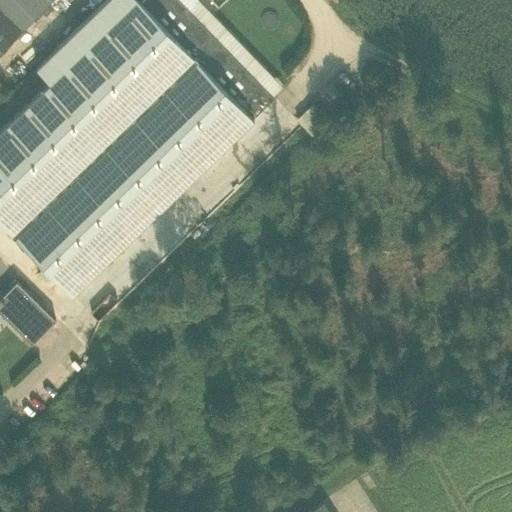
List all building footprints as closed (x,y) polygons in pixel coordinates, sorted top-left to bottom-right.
[(48,77),(0,125),(0,215),(74,288),(272,88),(183,0),(124,0),(114,11),(103,0),(96,0),(34,63),(48,77)] [(0,0),(0,90),(6,84),(0,78),(0,47),(47,0),(0,0)] [(203,0),(191,0),(206,19),(214,14),(203,0)] [(297,117),(312,132),(330,115),(316,100),(297,117)] [(0,294),(0,319),(4,315),(48,358),(65,341),(9,287),(1,295),(0,294)] [(330,511),(322,500),(303,511),(330,511)]
